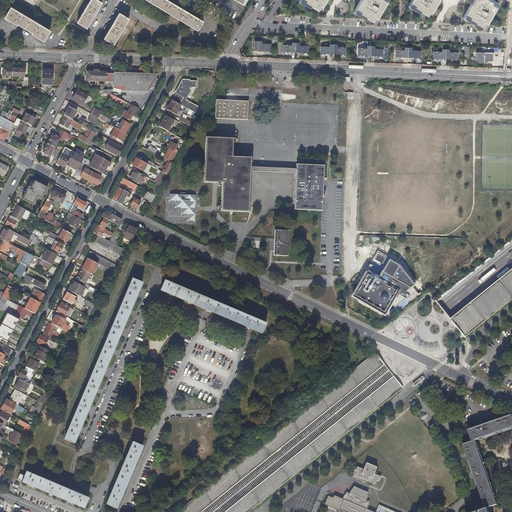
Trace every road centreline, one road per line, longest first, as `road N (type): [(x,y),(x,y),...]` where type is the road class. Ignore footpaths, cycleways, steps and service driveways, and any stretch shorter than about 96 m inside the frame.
road 1 (motorway): [(511,258),(197,511)]
road 2 (residential): [(102,202),(462,377)]
road 3 (motorway): [(227,511),(511,283)]
road 4 (primary): [(226,64),(462,74)]
road 5 (residential): [(0,391),(102,202)]
road 6 (residential): [(102,202),(175,62)]
road 7 (unknown): [(145,303),(165,274),(260,311)]
